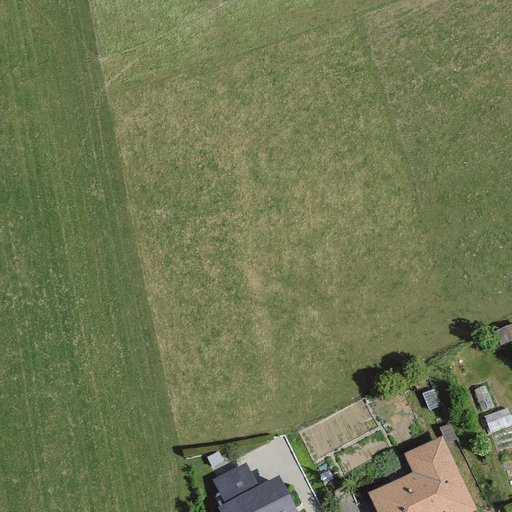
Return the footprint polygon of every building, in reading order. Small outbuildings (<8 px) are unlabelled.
[(489,407),(483,389),(473,392),(479,410),(489,407)] [(438,409),(431,393),(420,398),(427,413),(438,409)] [(509,425),(504,410),(482,418),(487,433),(509,425)] [(455,441),(448,427),(438,431),(444,445),(455,441)] [(473,511),(440,440),(402,458),(409,474),(364,495),(372,511),(473,511)] [(256,491),(245,468),(212,484),(223,506),(214,510),(215,511),(292,511),(277,480),(256,491)]
